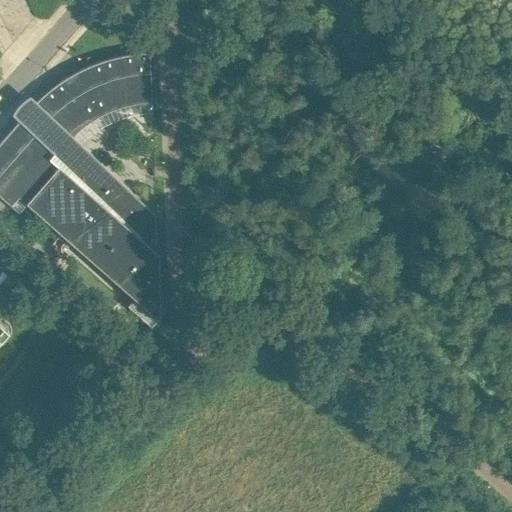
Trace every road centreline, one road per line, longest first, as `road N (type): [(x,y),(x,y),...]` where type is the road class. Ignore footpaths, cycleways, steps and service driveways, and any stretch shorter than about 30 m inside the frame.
road 1 (unclassified): [(142,392),(0,499)]
road 2 (unclassified): [(0,98),(85,0)]
